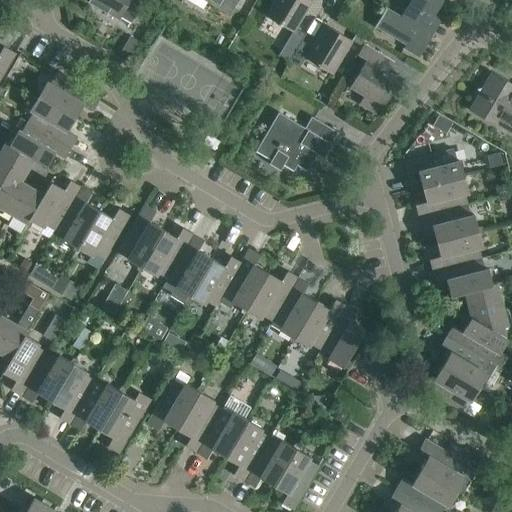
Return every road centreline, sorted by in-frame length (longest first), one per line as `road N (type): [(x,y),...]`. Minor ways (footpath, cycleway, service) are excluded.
road 1 (residential): [(222,511),(138,502),(31,441),(13,436),(0,444)]
road 2 (residential): [(377,196),(379,152),(491,0)]
road 3 (residential): [(377,196),(265,220),(163,162)]
road 4 (residential): [(396,400),(385,371),(405,323),(377,196)]
road 5 (residential): [(128,106),(106,147),(107,163),(136,181),(155,177),(163,162)]
road 6 (residential): [(128,106),(98,60),(56,32),(41,10)]
road 7 (residential): [(329,511),(396,400)]
road 8 (residential): [(511,459),(396,400)]
